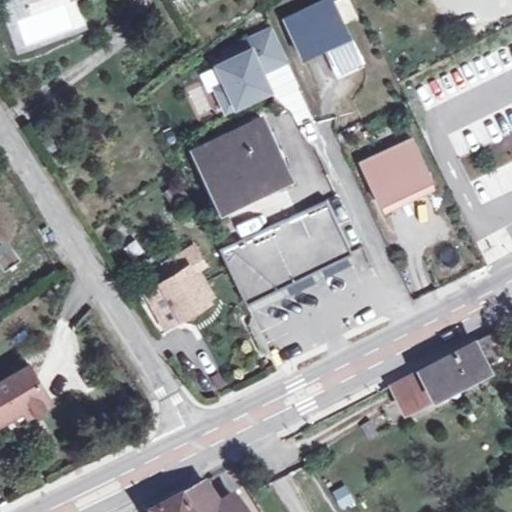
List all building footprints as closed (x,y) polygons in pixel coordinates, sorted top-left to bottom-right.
[(332,0),(322,0),(300,11),(302,16),(333,2),(332,0)] [(349,0),(341,0),(334,4),(345,25),(358,18),(349,0)] [(302,16),(300,11),(284,18),(302,57),(329,44),(342,70),(361,59),(345,25),(334,4),(333,2),(302,16)] [(250,50),(217,65),(226,83),(216,88),(226,110),(270,89),(257,61),(268,56),(273,66),(287,59),(272,28),(246,40),(250,50)] [(242,190),(244,195),(279,179),(262,143),(271,139),(261,118),(194,150),(218,201),(242,190)] [(171,131),(164,134),(168,141),(174,138),(171,131)] [(262,143),(279,179),(288,174),(271,139),(262,143)] [(428,180),(410,141),(363,164),(381,202),(428,180)] [(242,190),(218,201),(221,206),(244,195),(242,190)] [(325,198),(219,247),(244,301),(350,252),(325,198)] [(193,247),(181,254),(192,271),(204,264),(193,247)] [(192,271),(181,254),(165,263),(172,275),(145,291),(159,314),(174,305),(180,316),(209,299),(192,271)] [(494,331),(473,340),(485,362),(505,352),(494,331)] [(485,362),(473,340),(392,383),(404,410),(435,394),(431,388),(449,379),(452,385),(488,367),(485,362)] [(8,378),(0,382),(0,422),(25,408),(29,415),(53,401),(31,364),(8,378)] [(431,388),(435,394),(452,385),(449,379),(431,388)] [(362,426),(369,436),(377,432),(370,420),(362,426)] [(201,481),(178,493),(189,511),(243,511),(231,494),(216,504),(201,481)] [(147,509),(148,511),(189,511),(178,493),(147,509)]
